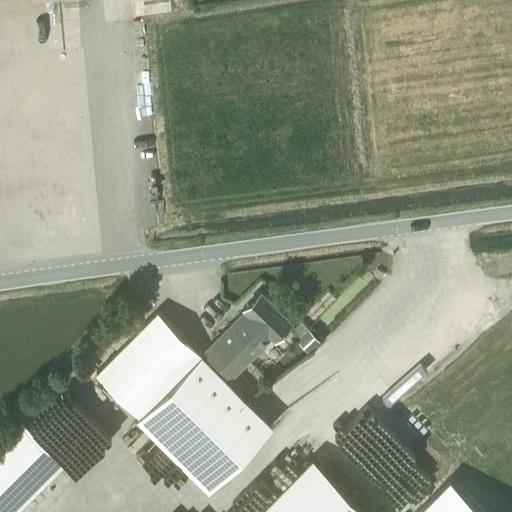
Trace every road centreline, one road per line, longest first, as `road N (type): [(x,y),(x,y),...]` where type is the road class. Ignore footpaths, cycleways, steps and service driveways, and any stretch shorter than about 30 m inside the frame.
road 1 (tertiary): [(0,277),(511,208)]
road 2 (unknown): [(462,215),(467,276),(394,358),(242,482),(167,511)]
